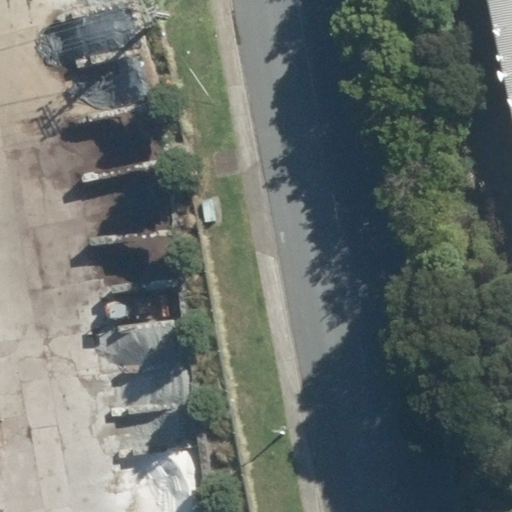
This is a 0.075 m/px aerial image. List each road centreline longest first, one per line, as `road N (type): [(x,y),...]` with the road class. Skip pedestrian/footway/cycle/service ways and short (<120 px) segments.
road 1 (residential): [(296,0),(395,511)]
road 2 (unknown): [(0,143),(62,511)]
